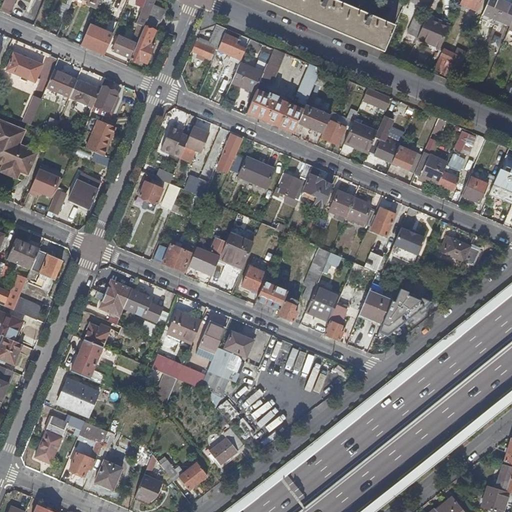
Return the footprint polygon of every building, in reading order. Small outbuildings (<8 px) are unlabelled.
[(80,0),(86,2),(85,5),(95,9),(97,5),(99,0),(80,0)] [(152,5),(154,0),(135,0),(134,5),(141,8),(134,24),(136,25),(128,42),(118,38),(112,53),(129,60),(152,5)] [(266,0),(380,47),(390,23),(335,0),(266,0)] [(460,0),(458,6),(474,13),(479,0),(460,0)] [(511,7),(494,0),(487,0),(480,16),(508,27),(511,16),(511,7)] [(0,12),(0,13),(8,17),(14,4),(5,1),(0,12)] [(108,9),(97,5),(95,9),(92,17),(103,22),(108,9)] [(152,5),(129,60),(136,63),(137,61),(144,64),(152,46),(148,45),(153,31),(155,32),(164,11),(152,5)] [(406,35),(416,39),(425,18),(415,14),(406,35)] [(447,29),(425,18),(416,39),(414,42),(437,52),(447,29)] [(213,51),(216,52),(225,30),(215,26),(206,45),(196,41),(191,53),(197,56),(195,59),(201,61),(203,58),(209,61),(213,51)] [(85,41),(105,50),(111,36),(91,28),(85,41)] [(225,30),(216,52),(228,57),(227,60),(237,65),(238,64),(244,49),(238,46),(240,41),(242,42),(244,38),(225,30)] [(261,73),(256,86),(264,90),(265,85),(268,87),(282,54),(271,50),(261,73)] [(432,72),(452,81),(458,68),(455,67),(458,59),(441,52),(432,72)] [(41,67),(11,54),(4,71),(33,84),(41,67)] [(237,65),(230,84),(253,93),(254,92),(256,86),(261,73),(238,64),(237,65)] [(304,107),(319,70),(309,65),(296,98),(299,99),(297,104),(304,107)] [(52,71),(44,90),(67,100),(75,81),(52,71)] [(344,80),(342,79),(338,91),(345,93),(349,82),(344,80)] [(75,81),(67,100),(90,109),(91,106),(98,91),(75,81)] [(98,91),(91,106),(111,114),(115,105),(112,104),(116,95),(99,88),(98,91)] [(389,99),(366,89),(360,102),(384,112),(389,99)] [(253,93),(244,115),(291,136),(296,125),(302,111),(270,98),(271,96),(265,93),(263,96),(254,92),(253,93)] [(23,124),(29,126),(40,101),(32,97),(26,112),(28,112),(23,124)] [(90,109),(89,112),(109,120),(111,114),(91,106),(90,109)] [(302,111),(296,125),(321,135),(327,121),(328,117),(304,107),(302,111)] [(346,120),(352,123),(356,112),(350,109),(346,120)] [(392,122),(382,117),(375,133),(366,154),(389,164),(396,148),(382,143),(385,138),(392,122)] [(41,132),(52,136),(57,123),(46,119),(41,132)] [(434,153),(446,122),(438,120),(427,150),(434,153)] [(96,121),(84,150),(95,155),(102,158),(114,129),(96,121)] [(321,135),(320,139),(338,146),(345,128),(327,121),(321,135)] [(375,133),(352,123),(343,144),(366,154),(375,133)] [(1,125),(0,127),(0,163),(25,174),(33,154),(15,146),(20,133),(1,125)] [(158,151),(178,159),(187,137),(180,134),(182,130),(169,125),(158,151)] [(470,155),(477,136),(462,131),(456,151),(470,155)] [(178,159),(177,161),(189,166),(194,155),(199,157),(206,139),(190,132),(187,137),(178,159)] [(238,140),(228,135),(212,169),(223,174),(238,140)] [(405,145),(398,142),(396,148),(389,164),(406,171),(413,154),(403,150),(405,145)] [(366,154),(343,144),(341,147),(365,157),(366,154)] [(77,157),(91,160),(92,154),(79,151),(77,157)] [(420,157),(413,174),(436,185),(441,172),(445,163),(422,153),(420,157)] [(511,156),(505,153),(502,162),(496,174),(488,194),(499,200),(498,203),(500,206),(503,208),(506,201),(511,204),(511,202),(511,156)] [(413,154),(406,171),(413,174),(420,157),(413,154)] [(455,154),(450,167),(463,172),(468,159),(455,154)] [(102,158),(95,155),(94,159),(105,164),(107,160),(102,158)] [(271,170),(243,159),(243,161),(236,158),(230,172),(237,175),(235,178),(263,190),(271,170)] [(488,171),(496,174),(502,162),(493,158),(488,171)] [(25,174),(0,163),(0,168),(2,169),(0,172),(13,178),(15,174),(23,178),(25,174)] [(307,176),(311,167),(304,165),(298,179),(282,172),(271,196),(275,197),(277,193),(296,201),(298,197),(307,176)] [(37,172),(27,196),(35,199),(37,195),(50,200),(58,181),(37,172)] [(441,172),(436,185),(453,192),(458,179),(441,172)] [(150,178),(143,175),(140,183),(142,184),(139,190),(138,189),(135,196),(136,196),(136,197),(155,205),(160,191),(158,189),(160,185),(149,180),(150,178)] [(307,176),(298,197),(313,203),(312,204),(321,208),(330,187),(322,184),(323,183),(307,176)] [(181,191),(191,195),(196,183),(187,179),(181,191)] [(468,180),(461,197),(477,204),(485,187),(468,180)] [(196,183),(191,195),(200,199),(205,186),(196,182),(196,183)] [(94,191),(75,183),(67,202),(86,209),(94,191)] [(159,208),(169,212),(174,200),(178,190),(168,185),(159,208)] [(55,191),(46,212),(55,216),(64,195),(55,191)] [(343,220),(352,199),(336,193),(327,213),(343,220)] [(210,213),(214,204),(200,199),(197,207),(210,213)] [(370,207),(352,199),(343,220),(361,227),(362,226),(367,228),(374,212),(369,209),(370,207)] [(174,200),(169,212),(179,216),(184,204),(174,200)] [(379,209),(369,231),(383,237),(392,215),(379,209)] [(265,226),(282,234),(285,228),(272,222),(271,224),(266,222),(265,226)] [(399,229),(392,246),(415,256),(422,239),(414,235),(407,232),(399,229)] [(225,243),(216,264),(238,273),(251,245),(228,235),(225,243)] [(216,264),(225,243),(214,238),(207,256),(194,250),(187,268),(210,278),(216,264)] [(479,253),(445,238),(438,254),(472,268),(479,253)] [(15,241),(6,262),(29,272),(36,254),(38,251),(15,241)] [(157,246),(151,261),(181,273),(189,255),(168,246),(167,250),(157,246)] [(325,264),(329,254),(318,249),(301,287),(306,289),(301,300),(308,303),(315,287),(325,264)] [(363,268),(375,274),(380,261),(382,258),(370,253),(363,268)] [(36,254),(29,272),(38,275),(32,289),(46,295),(59,264),(36,254)] [(336,257),(329,254),(325,264),(331,267),(336,257)] [(380,261),(375,274),(379,275),(380,276),(385,264),(380,261)] [(269,265),(266,273),(272,276),(275,268),(269,265)] [(9,271),(3,268),(0,274),(0,280),(4,282),(9,271)] [(237,293),(254,300),(262,283),(263,279),(246,272),(237,293)] [(2,308),(12,312),(17,301),(25,280),(15,276),(8,293),(0,289),(0,302),(3,304),(2,308)] [(103,296),(124,305),(129,291),(109,283),(103,296)] [(277,311),(275,316),(292,323),(295,315),(292,313),(296,305),(295,302),(290,300),(288,301),(287,304),(282,302),(285,293),(262,283),(254,300),(254,302),(277,311)] [(304,312),(326,322),(337,297),(315,287),(308,303),(304,312)] [(124,305),(121,311),(144,320),(155,325),(155,324),(160,312),(161,310),(149,305),(151,300),(129,291),(124,305)] [(367,293),(357,316),(380,325),(389,302),(367,293)] [(121,311),(124,305),(103,296),(96,311),(117,320),(121,311)] [(17,301),(12,312),(34,321),(39,310),(17,301)] [(160,312),(155,324),(162,327),(167,315),(160,312)] [(179,343),(189,347),(199,323),(175,313),(166,334),(180,340),(179,343)] [(0,315),(0,337),(1,338),(12,343),(20,324),(0,315)] [(328,323),(322,336),(337,342),(340,335),(337,333),(340,327),(338,326),(340,321),(333,319),(331,324),(328,323)] [(154,329),(155,325),(144,320),(142,324),(154,329)] [(196,350),(212,357),(223,330),(207,323),(196,350)] [(154,329),(142,324),(139,331),(151,336),(154,329)] [(88,325),(82,341),(101,349),(109,331),(98,326),(97,329),(88,325)] [(131,334),(118,328),(115,336),(128,341),(131,334)] [(252,342),(229,333),(222,350),(240,357),(245,359),(252,342)] [(12,343),(1,338),(0,339),(0,361),(3,363),(11,367),(19,346),(12,343)] [(101,349),(82,341),(69,373),(98,385),(102,375),(92,371),(101,349)] [(293,367),(300,350),(294,348),(288,365),(293,367)] [(212,357),(196,350),(193,356),(209,363),(212,357)] [(167,377),(175,380),(179,371),(171,367),(167,377)] [(0,369),(0,397),(10,374),(0,369)] [(179,371),(175,380),(181,383),(198,390),(203,379),(180,369),(179,371)] [(203,379),(198,390),(219,399),(226,381),(205,372),(203,379)] [(169,395),(175,380),(167,377),(163,375),(149,406),(162,411),(169,395)] [(181,383),(175,380),(169,395),(174,398),(181,383)] [(96,395),(65,381),(55,404),(86,418),(96,395)] [(219,407),(232,420),(240,412),(228,399),(219,407)] [(447,453),(500,414),(495,408),(450,440),(452,443),(444,449),(447,453)] [(77,428),(80,421),(69,416),(66,424),(77,428)] [(51,461),(66,424),(50,417),(33,458),(42,462),(44,458),(51,461)] [(242,429),(249,427),(247,418),(240,420),(242,429)] [(77,428),(72,439),(93,449),(91,454),(94,455),(93,457),(95,458),(97,455),(106,432),(80,421),(77,428)] [(106,432),(97,455),(103,458),(113,435),(106,432)] [(207,453),(218,468),(236,453),(236,452),(241,448),(232,436),(227,441),(225,439),(207,453)] [(511,465),(511,441),(509,440),(503,460),(493,457),(492,461),(499,464),(506,466),(507,464),(511,465)] [(73,488),(81,492),(94,462),(74,454),(67,471),(78,476),(73,488)] [(155,460),(150,454),(144,471),(149,473),(155,460)] [(165,460),(158,465),(172,482),(177,478),(187,491),(206,477),(195,463),(183,473),(177,466),(173,469),(165,460)] [(120,470),(102,463),(93,484),(112,491),(120,470)] [(506,466),(499,464),(498,467),(501,468),(496,481),(494,480),(491,489),(506,494),(511,495),(511,470),(511,468),(506,466)] [(142,474),(132,498),(145,504),(149,495),(154,498),(161,482),(142,474)] [(491,489),(486,488),(479,509),(489,511),(500,511),(506,494),(491,489)] [(460,511),(450,498),(434,511),(460,511)]
